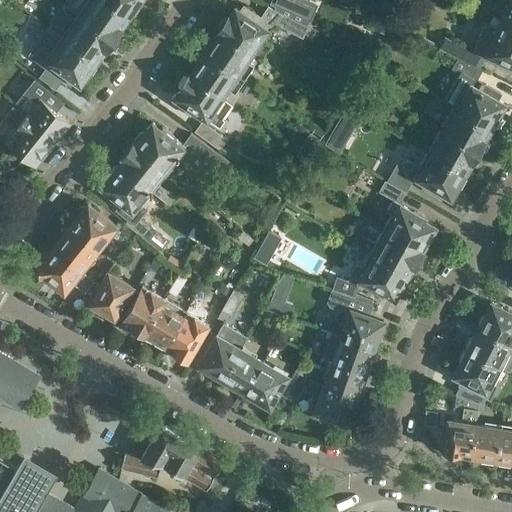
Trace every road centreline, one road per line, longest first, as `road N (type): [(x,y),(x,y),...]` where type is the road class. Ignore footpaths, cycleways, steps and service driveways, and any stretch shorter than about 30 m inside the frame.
road 1 (residential): [(379,447),(324,458),(251,435),(0,293)]
road 2 (residential): [(0,252),(189,0)]
road 3 (residential): [(379,447),(390,437),(429,324),(511,180)]
road 4 (residential): [(511,510),(390,487)]
